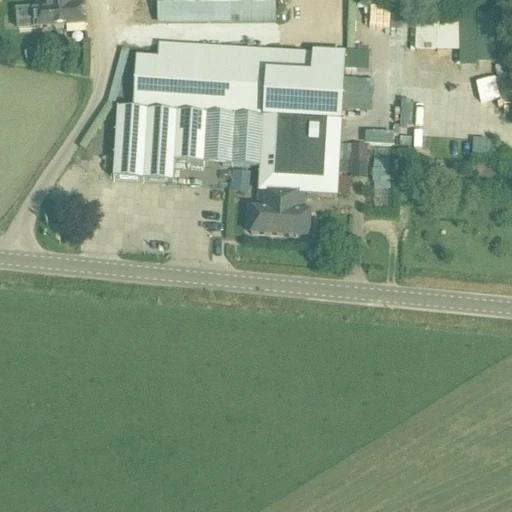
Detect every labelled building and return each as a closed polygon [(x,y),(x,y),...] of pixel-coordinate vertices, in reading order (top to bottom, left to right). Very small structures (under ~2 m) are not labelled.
[(22,15),(23,29),(34,29),(86,26),(85,5),(82,5),(81,0),(37,0),(38,12),(34,12),(34,14),(22,15)] [(160,0),(161,27),(281,26),(280,0),(160,0)] [(354,16),(354,35),(379,34),(378,15),(354,16)] [(336,198),(345,57),(158,46),(158,61),(136,59),(133,112),(117,110),(113,181),(174,185),(175,165),(261,170),(260,194),(303,196),(336,198)] [(481,55),(481,76),(490,76),(490,55),(481,55)] [(381,59),(345,57),(341,123),(365,124),(377,125),(381,59)] [(511,117),(511,116),(505,75),(497,77),(504,119),(511,117)] [(354,181),(368,181),(369,149),(355,149),(354,181)] [(374,186),(390,185),(390,164),(373,165),(374,186)] [(440,186),(441,176),(428,175),(427,185),(440,186)] [(303,196),(260,194),(259,212),(253,211),(251,236),(309,240),(310,215),(302,215),(303,196)] [(125,208),(123,218),(172,227),(173,217),(125,208)]
